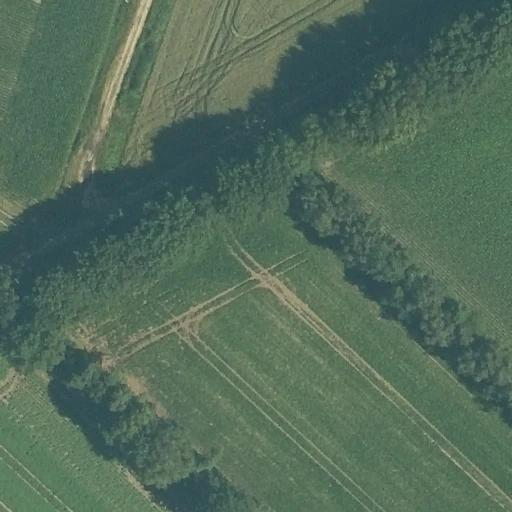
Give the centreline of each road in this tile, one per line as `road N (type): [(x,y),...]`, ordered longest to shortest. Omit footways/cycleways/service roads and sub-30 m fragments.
road 1 (track): [(499,0),(0,291)]
road 2 (track): [(146,0),(91,161),(105,230)]
